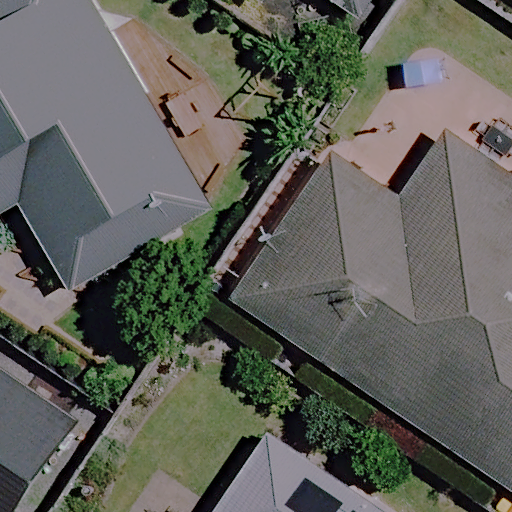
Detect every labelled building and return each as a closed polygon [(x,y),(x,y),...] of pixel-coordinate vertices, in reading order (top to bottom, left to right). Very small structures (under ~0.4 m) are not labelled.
[(0,0),(0,217),(16,208),(69,295),(139,252),(209,210),(79,0),(0,0)] [(256,0),(257,0),(324,0),(358,22),(371,0),(256,0)] [(511,185),(447,141),(399,210),(337,168),(243,305),(511,490),(511,185)] [(14,511),(73,426),(0,376),(0,511),(14,511)] [(382,511),(273,436),(220,511),(382,511)]
